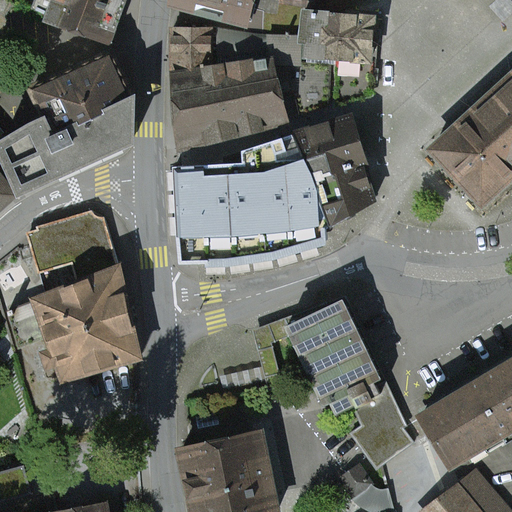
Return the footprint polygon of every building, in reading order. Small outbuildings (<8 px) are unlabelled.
[(121,11),(125,0),(35,0),(33,8),(49,19),(109,43),(121,11)] [(250,0),(174,0),(174,4),(246,23),(249,8),(250,0)] [(344,0),(250,0),(249,8),(265,11),(265,35),(301,37),(305,12),(306,5),(343,10),(344,0)] [(343,15),(305,12),(301,37),(301,56),(317,57),(322,57),(337,58),(336,105),(371,96),(374,17),(343,15)] [(331,66),(301,62),(301,56),(301,37),(265,35),(245,32),(210,27),(173,27),(173,59),(178,117),(181,149),(290,122),(284,98),(288,97),(294,95),(298,112),(331,101),(331,66)] [(55,137),(133,100),(113,53),(74,71),(33,89),(46,119),(55,137)] [(511,77),(433,150),(482,204),(511,177),(511,77)] [(55,137),(46,119),(3,144),(2,146),(6,154),(22,191),(101,155),(134,140),(134,129),(134,123),(133,100),(55,137)] [(304,133),(294,136),(313,173),(332,227),(374,201),(363,167),(367,167),(353,118),(304,133)] [(245,162),(176,167),(182,265),(275,256),(328,241),(332,227),(313,173),(294,136),(289,137),(243,151),(245,162)] [(0,211),(18,195),(0,172),(0,147),(2,146),(3,144),(0,141),(0,211)] [(72,264),(78,284),(9,310),(21,347),(50,335),(56,351),(46,353),(50,366),(60,363),(66,379),(141,357),(130,311),(120,268),(105,217),(100,215),(92,211),(37,227),(38,230),(28,233),(29,237),(40,273),(72,264)] [(338,415),(354,408),(362,426),(351,434),(376,472),(415,443),(385,405),(375,383),(382,380),(345,301),(289,327),(325,405),(331,403),(338,415)] [(511,429),(511,363),(422,417),(452,466),(511,429)] [(181,451),(194,511),(271,511),(278,511),(271,474),(262,434),(181,451)] [(0,503),(33,494),(30,483),(26,465),(0,471),(0,503)] [(373,485),(361,466),(342,478),(354,496),(358,500),(362,503),(369,506),(376,507),(384,507),(385,489),(380,489),(376,487),(373,485)] [(511,511),(477,471),(423,511),(511,511)]
